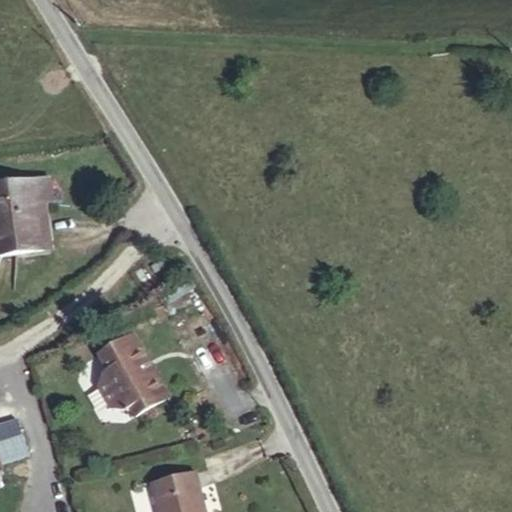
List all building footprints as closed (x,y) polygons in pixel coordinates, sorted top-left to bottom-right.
[(5,182),(40,178),(39,170),(0,174),(0,246),(49,242),(43,203),(9,206),(5,182)] [(43,203),(40,178),(5,182),(9,206),(43,203)] [(198,265),(170,279),(175,289),(203,274),(198,265)] [(177,385),(142,320),(109,337),(119,357),(103,364),(121,401),(137,391),(143,402),(177,385)] [(0,419),(0,452),(11,448),(0,419)] [(216,511),(205,458),(159,469),(169,511),(216,511)]
